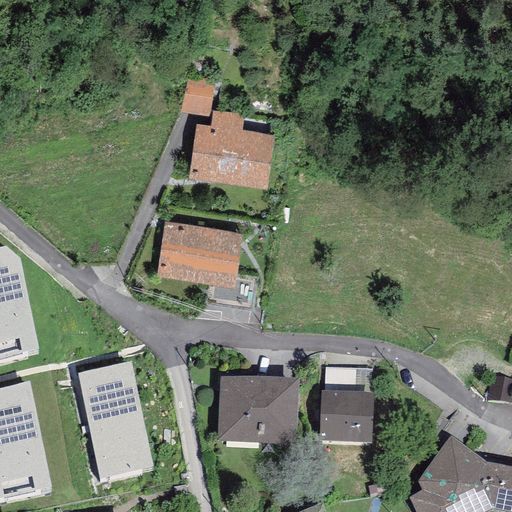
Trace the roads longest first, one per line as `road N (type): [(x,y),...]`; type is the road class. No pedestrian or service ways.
road 1 (residential): [(168,332),(367,349),(511,425)]
road 2 (residential): [(0,209),(104,296),(168,332)]
road 3 (residential): [(206,511),(168,332)]
